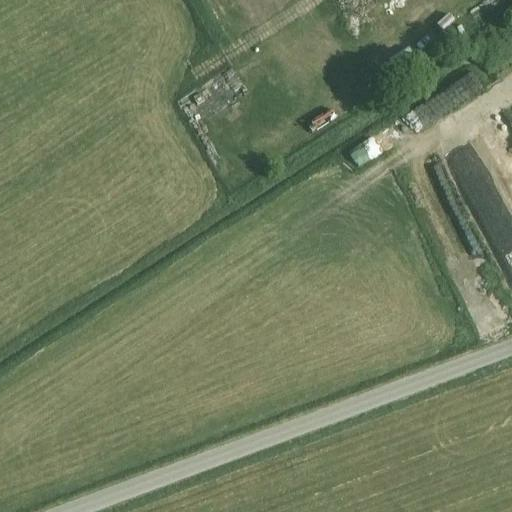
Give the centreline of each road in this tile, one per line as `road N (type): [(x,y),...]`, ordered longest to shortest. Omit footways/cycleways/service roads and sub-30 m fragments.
road 1 (unclassified): [(511,347),(67,511)]
road 2 (track): [(320,0),(147,105)]
